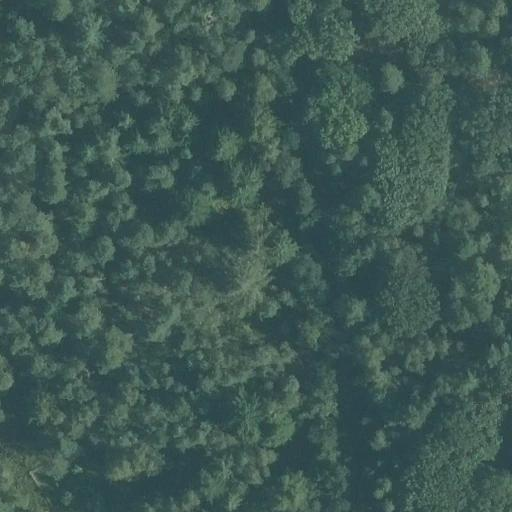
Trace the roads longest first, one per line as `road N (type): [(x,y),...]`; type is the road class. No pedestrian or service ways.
road 1 (unclassified): [(363,511),(303,84),(293,70),(252,67),(0,104)]
road 2 (unknown): [(303,84),(511,51)]
